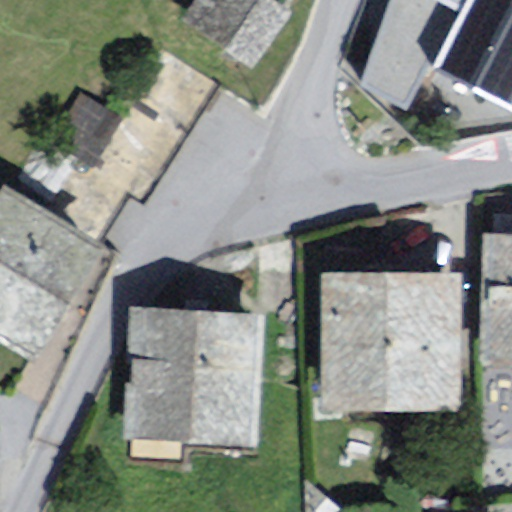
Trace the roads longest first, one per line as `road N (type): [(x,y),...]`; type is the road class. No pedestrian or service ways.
road 1 (residential): [(254,218),(134,262),(13,511)]
road 2 (residential): [(511,180),(254,218)]
road 3 (residential): [(254,218),(328,0)]
